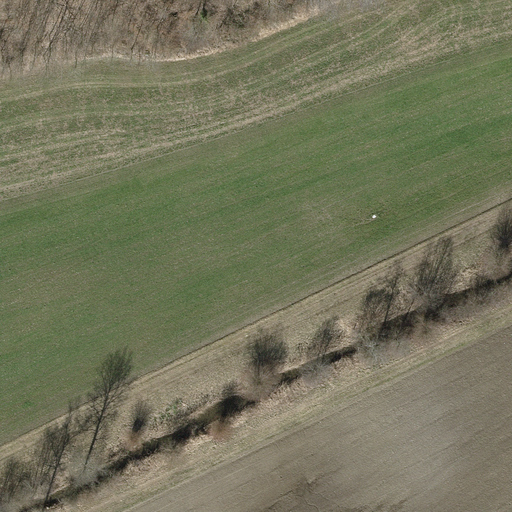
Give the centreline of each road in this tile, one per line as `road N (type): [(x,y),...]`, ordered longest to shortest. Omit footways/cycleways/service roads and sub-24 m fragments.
road 1 (track): [(511,204),(0,437)]
road 2 (track): [(511,308),(94,511)]
